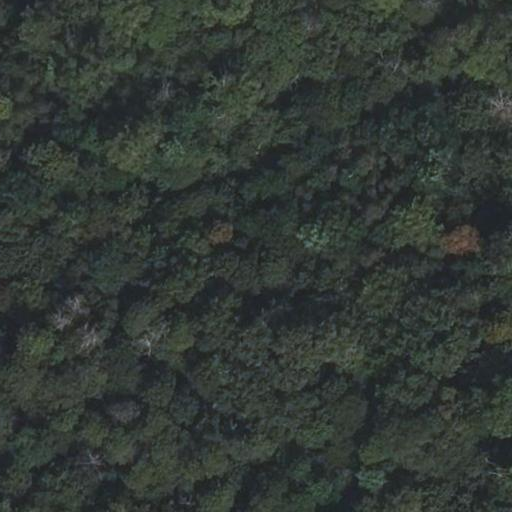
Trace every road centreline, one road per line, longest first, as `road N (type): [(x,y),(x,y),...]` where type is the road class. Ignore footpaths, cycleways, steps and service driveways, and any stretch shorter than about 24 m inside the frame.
road 1 (track): [(432,383),(244,183),(168,66),(87,14),(48,0)]
road 2 (track): [(443,102),(161,218),(105,254),(0,349)]
road 3 (track): [(443,102),(472,273),(432,383)]
road 4 (track): [(353,511),(432,383)]
road 5 (track): [(373,0),(408,37),(443,102)]
